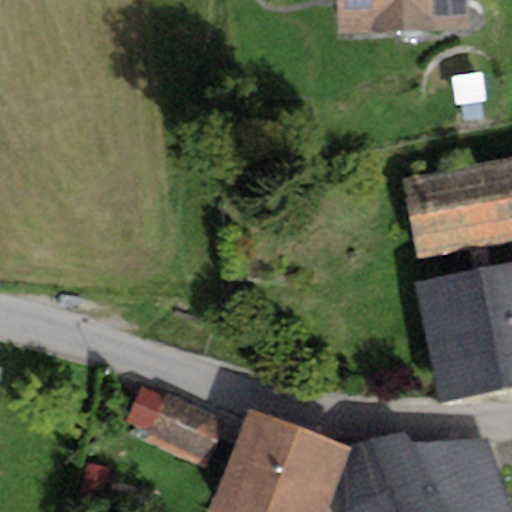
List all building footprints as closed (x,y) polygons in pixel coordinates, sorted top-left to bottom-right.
[(472,0),(343,0),(346,40),(475,32),(472,0)] [(511,160),(406,178),(419,262),(511,247),(511,160)] [(511,263),(420,283),(446,404),(511,389),(511,263)] [(225,438),(164,413),(150,445),(211,470),(225,438)] [(329,511),(347,470),(247,429),(212,511),(329,511)] [(501,511),(478,455),(406,452),(347,470),(329,511),(501,511)]
